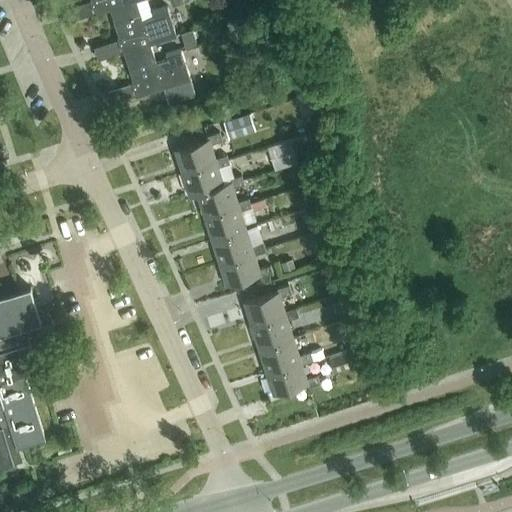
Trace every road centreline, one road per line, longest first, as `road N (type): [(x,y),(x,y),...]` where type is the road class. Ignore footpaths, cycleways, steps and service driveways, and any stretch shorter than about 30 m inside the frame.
road 1 (residential): [(235,499),(225,461),(87,167)]
road 2 (tertiary): [(511,416),(235,499)]
road 3 (tertiary): [(312,511),(511,449)]
road 4 (residential): [(87,167),(18,0)]
